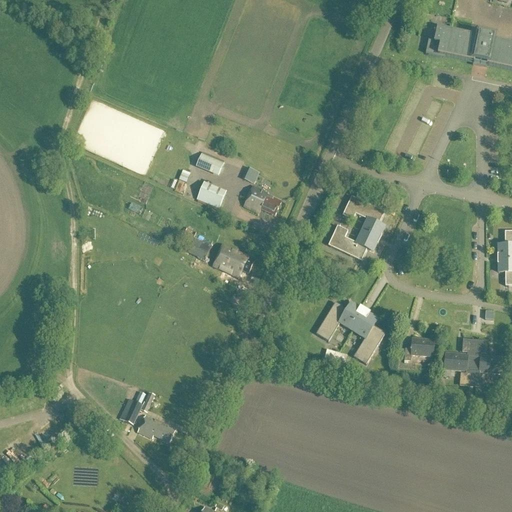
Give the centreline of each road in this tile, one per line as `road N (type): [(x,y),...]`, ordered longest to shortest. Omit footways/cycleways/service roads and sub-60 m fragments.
road 1 (track): [(69,374),(75,295),(61,139),(108,0)]
road 2 (unclassified): [(176,491),(327,163)]
road 3 (residential): [(483,200),(478,298),(450,302),(387,276),(420,187)]
road 4 (residential): [(420,187),(478,81),(483,200)]
road 5 (unclassified): [(327,163),(399,0)]
road 6 (unclassified): [(176,491),(77,395),(69,374)]
